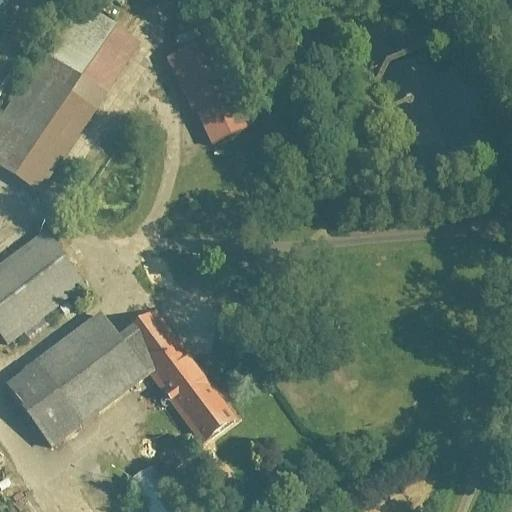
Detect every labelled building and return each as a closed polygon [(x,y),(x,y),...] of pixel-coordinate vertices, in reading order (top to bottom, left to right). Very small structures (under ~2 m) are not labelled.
[(77,10),(0,120),(0,178),(29,199),(133,49),(77,10)] [(207,45),(165,65),(204,151),(246,131),(207,45)] [(39,243),(0,272),(0,348),(2,351),(78,295),(39,243)] [(141,382),(185,437),(222,407),(146,311),(110,340),(96,322),(1,397),(47,456),(141,382)] [(123,488),(138,511),(169,511),(146,474),(123,488)]
